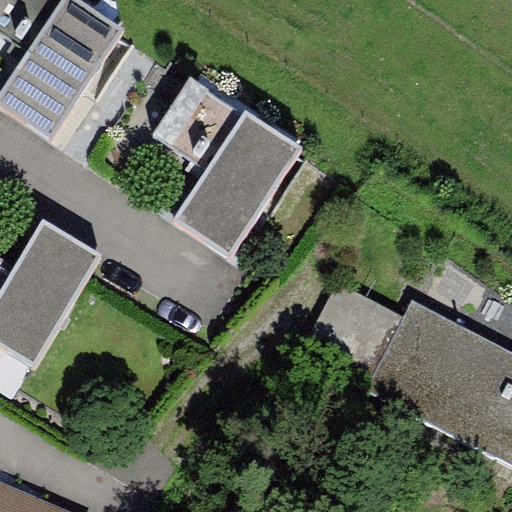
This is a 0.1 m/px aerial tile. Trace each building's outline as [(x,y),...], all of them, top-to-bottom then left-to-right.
[(130,40),(68,0),(0,0),(0,39),(31,60),(2,103),(68,145),(130,40)] [(302,152),(196,84),(155,147),(210,182),(184,223),(235,256),(302,152)] [(103,264),(46,232),(16,276),(0,268),(0,352),(40,374),(103,264)] [(511,469),(511,354),(423,310),(373,396),(511,469)] [(0,511),(101,511),(104,506),(0,470),(0,511)]
